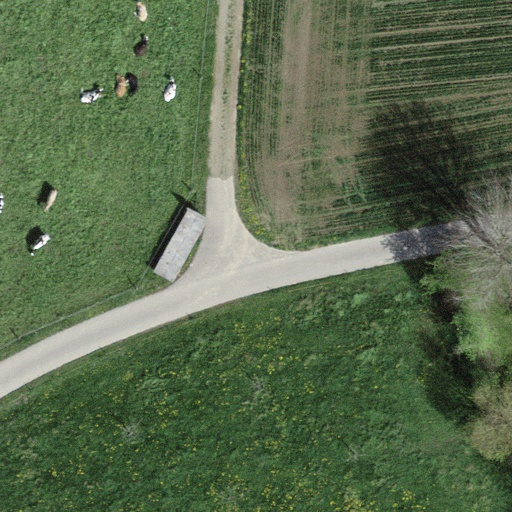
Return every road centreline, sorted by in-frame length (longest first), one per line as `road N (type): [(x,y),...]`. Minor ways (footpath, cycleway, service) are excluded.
road 1 (residential): [(0,384),(227,280),(511,224)]
road 2 (track): [(227,280),(248,0)]
